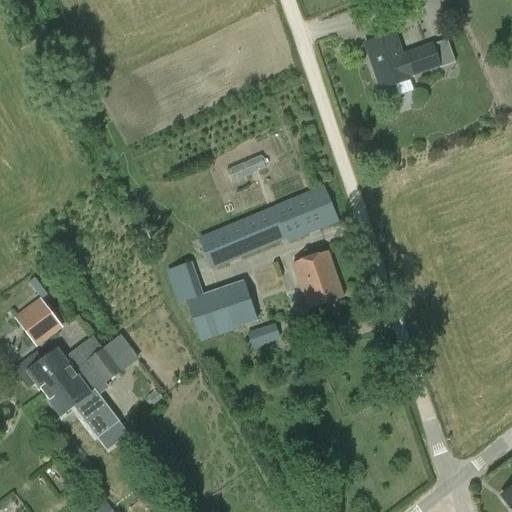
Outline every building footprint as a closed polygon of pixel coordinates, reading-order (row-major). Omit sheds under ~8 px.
[(380,90),(410,79),(455,63),(447,40),(434,45),(433,42),(401,53),(394,34),(364,44),(380,90)] [(258,155),(222,169),(228,183),(263,169),(258,155)] [(338,223),(323,187),(199,238),(213,271),(287,240),(289,244),(338,223)] [(307,310),(345,297),(329,251),(291,264),(307,310)] [(235,332),(234,329),(220,290),(206,294),(202,296),(191,263),(166,271),(177,305),(187,302),(202,342),(235,332)] [(36,348),(63,328),(54,317),(60,312),(46,293),(13,318),(36,348)] [(119,371),(110,359),(127,346),(120,337),(103,350),(93,336),(64,359),(57,350),(43,361),(37,352),(12,371),(28,390),(37,384),(61,415),(90,393),(119,371)] [(157,488),(150,492),(156,501),(163,496),(157,488)] [(511,488),(501,497),(511,510),(511,488)]
